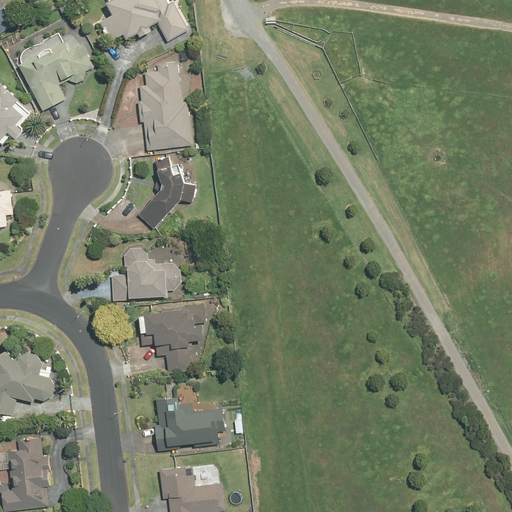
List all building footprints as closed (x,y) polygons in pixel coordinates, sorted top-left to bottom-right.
[(111,0),(109,2),(115,14),(101,22),(111,42),(126,34),(130,42),(161,26),(169,41),(190,30),(174,1),(169,4),(167,0),(111,0)] [(65,42),(21,65),(44,109),(67,98),(60,84),(95,66),(83,44),(69,51),(65,42)] [(143,96),(149,149),(193,144),(189,101),(184,102),(179,60),(158,63),(159,71),(146,72),(149,95),(143,96)] [(4,85),(0,88),(0,140),(1,142),(11,132),(18,138),(25,131),(18,124),(26,115),(15,105),(21,100),(4,85)] [(181,172),(176,177),(170,157),(158,160),(166,187),(141,214),(156,228),(196,186),(181,172)] [(0,226),(9,226),(8,215),(15,214),(12,189),(0,190),(0,226)] [(114,274),(115,299),(168,297),(168,289),(175,289),(182,282),(182,269),(174,262),(156,262),(155,258),(149,258),(148,253),(142,246),(131,247),(126,254),(127,273),(114,274)] [(205,305),(146,311),(149,344),(157,343),(158,354),(167,353),(169,372),(193,370),(190,339),(205,338),(203,322),(206,321),(205,305)] [(0,353),(0,411),(14,415),(19,395),(35,399),(36,396),(53,400),(59,377),(42,373),(45,362),(39,352),(29,350),(20,355),(19,358),(14,357),(9,348),(0,353)] [(156,424),(159,449),(221,443),(220,430),(226,429),(224,407),(194,410),(193,402),(180,403),(179,396),(158,398),(161,423),(156,424)] [(5,511),(50,505),(48,485),(53,484),(49,455),(44,455),(42,436),(8,440),(14,488),(3,490),(5,511)] [(191,466),(161,469),(164,498),(169,497),(170,511),(202,511),(227,509),(224,482),(196,485),(195,474),(191,474),(191,466)]
